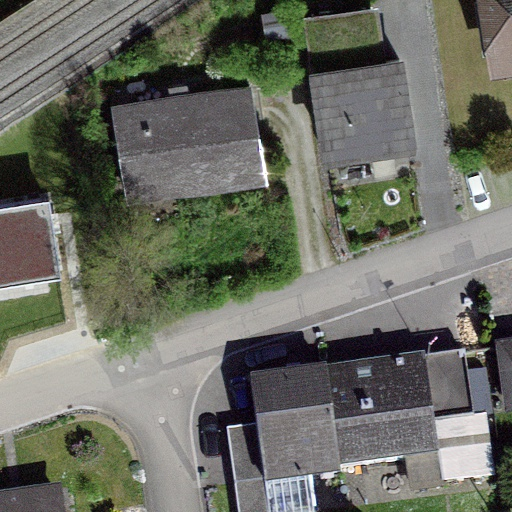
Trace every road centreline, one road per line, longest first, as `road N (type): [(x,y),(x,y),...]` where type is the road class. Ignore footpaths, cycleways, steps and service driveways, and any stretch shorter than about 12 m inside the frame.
road 1 (residential): [(511,230),(153,356)]
road 2 (residential): [(153,356),(0,407)]
road 3 (residential): [(153,356),(174,511)]
